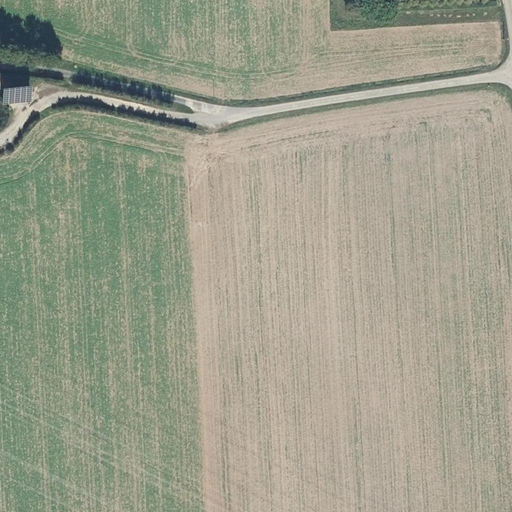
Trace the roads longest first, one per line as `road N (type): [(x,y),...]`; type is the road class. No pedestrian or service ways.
road 1 (unclassified): [(511,73),(229,115)]
road 2 (unclassified): [(0,66),(87,77),(229,115)]
